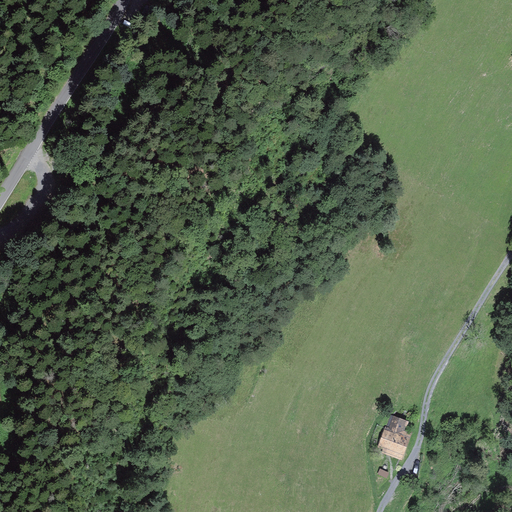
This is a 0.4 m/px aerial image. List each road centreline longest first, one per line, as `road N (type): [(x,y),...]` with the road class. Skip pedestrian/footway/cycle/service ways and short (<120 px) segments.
road 1 (track): [(511,252),(430,384),(419,444),(379,511)]
road 2 (tertiary): [(0,199),(123,0)]
